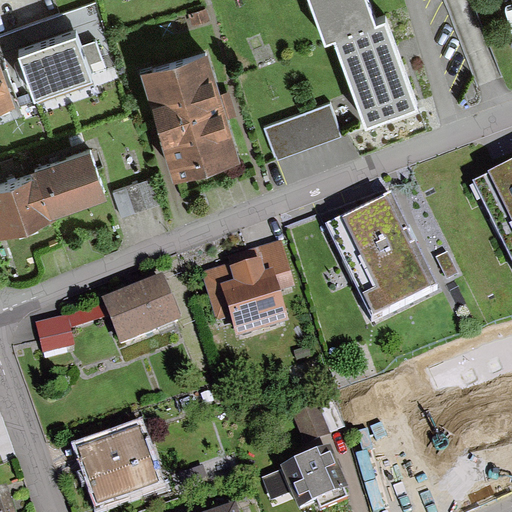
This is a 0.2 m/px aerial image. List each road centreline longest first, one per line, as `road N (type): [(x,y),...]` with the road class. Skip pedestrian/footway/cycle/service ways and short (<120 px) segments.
road 1 (residential): [(511,113),(0,312)]
road 2 (residential): [(54,511),(0,357)]
